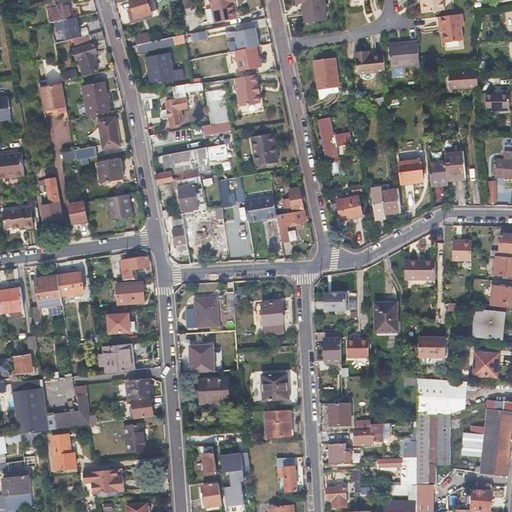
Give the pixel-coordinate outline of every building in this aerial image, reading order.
[(129,0),(135,17),(155,11),(152,0),(129,0)] [(176,0),(179,10),(192,8),(190,0),(176,0)] [(236,18),(235,10),(234,3),(236,3),(234,0),(210,0),(215,22),(236,18)] [(295,0),(295,1),(299,0),(301,0),(302,0),(303,3),(306,22),(324,20),(322,2),(321,0),(295,0)] [(420,2),(422,13),(443,11),(442,0),(422,0),(422,1),(420,2)] [(50,9),(47,9),(50,23),(55,22),(60,21),(59,19),(70,17),(67,1),(56,4),(59,14),(52,15),(50,9)] [(460,28),(459,15),(437,18),(438,27),(442,26),(442,33),(444,44),(462,41),(460,28)] [(63,20),(60,21),(55,22),(57,31),(64,30),(66,39),(80,36),(76,18),(63,21),(63,20)] [(257,27),(234,32),(238,52),(228,54),(232,75),(264,69),(257,27)] [(102,30),(95,32),(89,34),(91,42),(104,39),(102,30)] [(207,30),(192,34),(194,42),(209,38),(207,30)] [(136,35),(138,45),(151,42),(149,32),(136,35)] [(174,37),(156,41),(151,42),(138,45),(140,52),(175,44),(174,37)] [(408,43),(409,44),(389,46),(392,69),(420,66),(417,42),(408,43)] [(87,73),(92,72),(98,70),(93,55),(96,54),(93,43),(76,48),(79,59),(82,58),(87,73)] [(369,52),(356,52),(357,74),(385,73),(383,56),(369,57),(369,52)] [(170,53),(159,55),(148,57),(149,67),(154,66),(156,84),(175,81),(170,53)] [(314,61),(318,89),(320,89),(321,99),(324,98),(327,97),(329,95),(330,93),(340,92),(340,87),(336,58),(314,61)] [(61,81),(69,79),(78,77),(76,67),(59,70),(61,81)] [(478,89),(477,72),(460,73),(460,71),(449,72),(450,91),(478,89)] [(255,75),(235,78),(240,106),(260,103),(259,93),(260,93),(258,84),(257,84),(255,75)] [(106,96),(107,96),(108,96),(106,82),(82,86),(88,117),(109,113),(106,96)] [(66,106),(62,83),(40,88),(43,106),(51,104),(52,109),(66,106)] [(163,120),(165,120),(168,119),(169,127),(179,125),(178,119),(182,118),(180,109),(188,108),(186,93),(203,91),(202,83),(173,87),(175,101),(165,102),(167,110),(161,111),(160,113),(161,118),(163,120)] [(140,91),(141,96),(142,101),(157,98),(156,89),(140,91)] [(486,93),(478,94),(479,114),(486,114),(486,112),(509,111),(509,95),(493,95),(486,95),(486,93)] [(213,117),(218,116),(223,115),(220,95),(209,97),(213,117)] [(0,120),(10,119),(8,97),(0,98),(0,120)] [(380,107),(388,105),(387,97),(370,100),(371,106),(380,104),(380,107)] [(119,146),(117,132),(114,117),(98,120),(103,149),(119,146)] [(353,143),(352,138),(351,132),(336,135),(332,117),(320,119),(327,159),(340,157),(338,146),(353,143)] [(231,121),(216,124),(202,126),(204,136),(232,131),(231,121)] [(239,132),(244,163),(272,158),(266,127),(239,132)] [(210,167),(219,165),(228,163),(224,145),(206,149),(205,148),(162,156),(163,165),(165,173),(159,174),(155,175),(157,185),(204,176),(203,173),(210,171),(210,167)] [(77,160),(86,159),(96,157),(94,146),(75,149),(77,160)] [(447,179),(445,153),(445,151),(428,152),(432,187),(448,185),(448,182),(447,179)] [(463,152),(445,153),(447,179),(456,178),(465,177),(463,152)] [(0,178),(11,177),(24,176),(22,153),(0,155),(0,178)] [(100,183),(112,181),(124,179),(120,159),(97,163),(100,183)] [(403,185),(413,184),(424,182),(421,160),(400,163),(403,185)] [(511,178),(511,161),(506,161),(495,161),(494,177),(511,178)] [(203,179),(204,186),(214,185),(213,178),(203,179)] [(497,204),(497,181),(487,181),(488,204),(497,204)] [(63,219),(57,185),(57,182),(47,183),(50,204),(42,206),(45,222),(63,219)] [(183,212),(191,211),(198,209),(198,206),(195,193),(194,185),(178,188),(183,212)] [(352,194),(357,193),(362,192),(361,185),(351,186),(352,194)] [(300,188),(294,189),(289,190),(291,199),(283,200),(285,212),(303,209),(300,188)] [(385,218),(385,215),(382,192),(381,188),(372,190),(374,202),(377,219),(385,218)] [(382,192),(385,215),(401,212),(399,190),(382,192)] [(202,192),(195,193),(198,206),(205,205),(202,192)] [(109,197),(111,209),(113,220),(132,217),(128,194),(109,197)] [(341,221),(352,219),(363,216),(358,196),(337,201),(341,221)] [(248,222),(263,220),(277,218),(277,215),(274,197),(245,202),(248,222)] [(85,202),(77,203),(70,205),(74,226),(89,223),(85,202)] [(37,229),(35,207),(2,209),(4,232),(37,229)] [(215,209),(216,219),(224,219),(223,208),(215,209)] [(163,218),(172,217),(175,216),(174,209),(161,211),(163,218)] [(277,218),(278,225),(305,220),(303,211),(277,215),(277,218)] [(182,219),(173,221),(172,221),(177,251),(188,249),(182,219)] [(225,225),(220,226),(216,226),(219,250),(228,249),(225,225)] [(282,247),(287,246),(292,246),(289,230),(279,231),(282,247)] [(511,256),(511,234),(502,233),(499,251),(491,250),(490,255),(497,255),(511,256)] [(472,241),(453,240),(452,259),(472,260),(472,241)] [(136,268),(143,267),(149,266),(147,255),(122,260),(125,280),(138,279),(136,268)] [(511,275),(511,256),(497,255),(495,274),(511,275)] [(435,259),(409,260),(408,280),(435,279),(435,259)] [(81,272),(58,276),(62,297),(84,293),(81,272)] [(62,297),(58,276),(36,279),(40,306),(63,303),(62,297)] [(119,305),(127,305),(134,304),(134,301),(145,300),(144,283),(118,284),(119,305)] [(511,307),(511,286),(493,285),(490,305),(511,307)] [(0,307),(1,314),(12,312),(24,309),(21,288),(0,291),(0,307)] [(233,292),(230,292),(226,292),(227,307),(234,306),(233,292)] [(345,309),(345,293),(323,294),(324,310),(345,309)] [(195,301),(196,314),(197,327),(218,326),(216,299),(195,301)] [(282,333),(282,329),(282,325),(283,325),(281,301),(262,302),(264,334),(282,333)] [(395,303),(385,303),(375,303),(375,331),(395,331),(395,303)] [(39,307),(32,308),(34,322),(42,321),(39,307)] [(489,334),(489,335),(489,336),(500,337),(503,312),(477,309),(475,332),(489,334)] [(109,316),(109,325),(110,333),(130,332),(130,323),(129,314),(109,316)] [(324,331),(325,335),(325,338),(323,338),(324,361),(340,361),(339,331),(324,331)] [(430,337),(419,337),(418,358),(446,357),(447,337),(436,337),(430,337)] [(368,357),(368,338),(347,339),(347,357),(368,357)] [(135,369),(134,357),(133,345),(106,348),(108,372),(135,369)] [(217,373),(216,345),(190,345),(191,374),(217,373)] [(475,351),(474,362),(474,374),(496,376),(499,353),(475,351)] [(15,357),(16,365),(17,373),(32,371),(29,355),(15,357)] [(0,372),(9,371),(7,358),(0,359),(0,392),(5,392),(3,379),(0,380),(0,378),(0,372)] [(287,399),(286,394),(286,389),(288,389),(287,375),(261,376),(262,390),(264,390),(264,400),(287,399)] [(132,399),(150,396),(150,388),(149,378),(128,380),(130,399),(132,399)] [(199,380),(200,393),(201,407),(224,405),(222,378),(199,380)] [(431,412),(450,413),(464,408),(466,381),(418,378),(418,422),(417,486),(429,486),(431,412)] [(56,429),(54,414),(46,415),(41,379),(11,383),(18,434),(44,431),(56,429)] [(89,425),(88,385),(76,386),(79,410),(54,414),(56,429),(89,425)] [(134,419),(143,417),(152,416),(150,396),(132,399),(134,419)] [(506,475),(511,418),(511,401),(488,399),(485,426),(472,425),(471,432),(484,434),(482,455),(481,467),(476,467),(475,473),(506,476),(507,475),(506,475)] [(330,425),(340,424),(350,424),(349,402),(328,403),(330,425)] [(265,412),(266,425),(267,437),(290,436),(288,411),(265,412)] [(431,412),(429,486),(435,486),(435,464),(449,464),(450,413),(431,412)] [(369,420),(356,421),(356,430),(369,429),(369,423),(369,420)] [(354,439),(356,439),(358,438),(358,441),(371,440),(371,430),(381,429),(381,423),(369,423),(369,429),(356,430),(353,430),(354,439)] [(145,449),(143,436),(141,424),(123,427),(127,451),(145,449)] [(461,452),(482,455),(484,434),(471,432),(463,431),(461,452)] [(54,469),(64,468),(74,467),(72,453),(67,454),(65,434),(51,435),(54,469)] [(349,462),(349,456),(348,451),(346,451),(345,442),(321,443),(322,464),(349,462)] [(197,446),(198,450),(199,455),(202,455),(206,475),(216,473),(212,445),(197,446)] [(250,475),(246,452),(220,456),(222,473),(229,472),(231,487),(224,488),(227,507),(244,504),(240,481),(244,480),(243,476),(250,475)] [(276,458),(277,468),(283,467),(289,467),(289,458),(276,458)] [(284,476),(284,479),(285,491),(296,490),(294,466),(289,467),(283,467),(284,476)] [(124,490),(122,468),(83,472),(84,482),(91,482),(92,493),(124,490)] [(353,493),(357,492),(361,492),(359,469),(351,469),(352,480),(353,493)] [(2,478),(3,487),(4,495),(21,493),(19,476),(2,478)] [(218,483),(210,485),(202,486),(206,507),(221,504),(218,483)] [(472,510),(491,511),(491,484),(473,484),(472,510)] [(417,486),(417,501),(417,511),(428,511),(429,502),(429,486),(417,486)] [(326,490),(327,495),(327,499),(334,499),(334,507),(346,506),(345,489),(326,490)] [(417,511),(417,501),(382,500),(381,511),(417,511)] [(443,511),(444,502),(429,502),(428,511),(443,511)]
